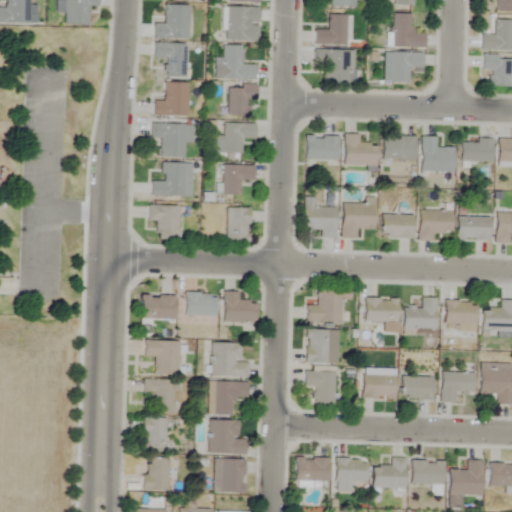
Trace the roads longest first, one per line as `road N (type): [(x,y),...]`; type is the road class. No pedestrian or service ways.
road 1 (residential): [(271,511),(286,0)]
road 2 (residential): [(98,472),(124,0)]
road 3 (residential): [(108,259),(511,272)]
road 4 (residential): [(274,425),(511,432)]
road 5 (residential): [(284,103),(511,111)]
